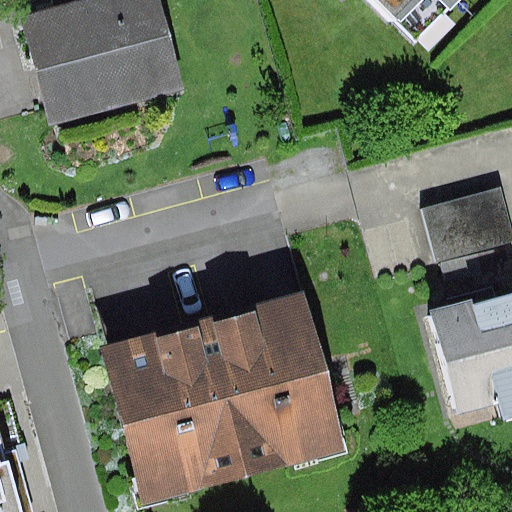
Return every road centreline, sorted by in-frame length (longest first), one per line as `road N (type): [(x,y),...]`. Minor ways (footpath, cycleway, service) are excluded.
road 1 (unknown): [(10,255),(511,149)]
road 2 (residential): [(84,511),(0,237)]
